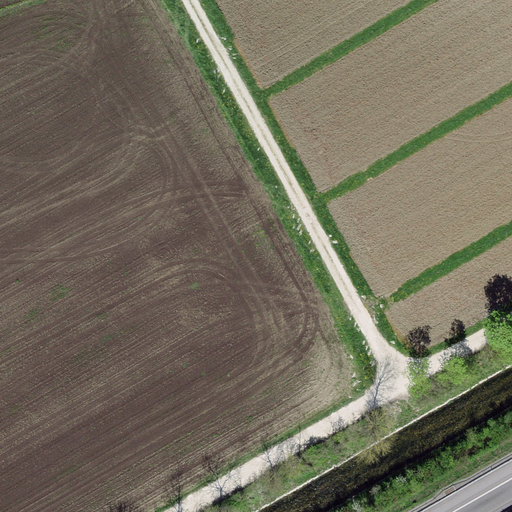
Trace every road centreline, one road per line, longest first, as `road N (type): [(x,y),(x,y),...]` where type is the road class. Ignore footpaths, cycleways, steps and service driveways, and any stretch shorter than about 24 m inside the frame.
road 1 (track): [(185,0),(405,383)]
road 2 (track): [(405,383),(183,511)]
road 3 (track): [(405,383),(511,319)]
